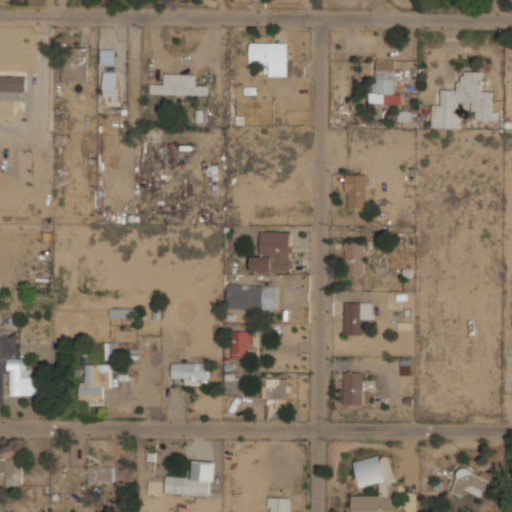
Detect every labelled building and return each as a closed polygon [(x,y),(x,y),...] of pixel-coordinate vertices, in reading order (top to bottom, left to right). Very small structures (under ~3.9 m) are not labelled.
[(251,61),(287,61),(287,42),(251,42),(251,61)] [(89,80),(89,46),(63,46),(63,80),(89,80)] [(374,102),(397,103),(397,78),(401,78),(401,68),(397,67),(397,58),(375,58),(374,102)] [(120,71),(105,71),(105,100),(120,100),(120,71)] [(460,128),(460,102),(474,101),(474,120),(498,119),(498,109),(493,109),(493,90),(483,91),(483,71),(460,71),(461,89),(442,89),(442,104),(432,104),(433,128),(460,128)] [(208,84),(197,84),(198,73),(162,73),(162,83),(150,83),(150,94),(208,94),(208,84)] [(0,90),(26,91),(27,76),(0,75),(0,90)] [(418,125),(418,108),(398,108),(398,125),(418,125)] [(367,207),(367,173),(346,173),(346,207),(367,207)] [(253,270),(291,270),(291,231),(262,231),(262,252),(253,252),(253,270)] [(365,240),(346,240),(346,271),(365,271),(365,240)] [(275,308),(275,283),(228,283),(228,308),(275,308)] [(345,334),(363,334),(363,322),(373,322),(373,301),(345,301),(345,334)] [(130,316),(130,308),(112,308),(112,316),(130,316)] [(233,357),(253,357),(253,331),(233,331),(233,357)] [(189,363),(189,354),(173,354),(173,375),(183,375),(183,383),(209,384),(209,363),(189,363)] [(10,395),(45,395),(45,377),(31,377),(31,357),(10,357),(10,395)] [(83,363),(83,399),(104,399),(104,388),(112,388),(112,363),(83,363)] [(363,371),(345,371),(345,404),(363,404),(363,371)] [(289,408),(289,378),(268,378),(268,400),(277,400),(277,408),(289,408)] [(353,511),(396,511),(396,457),(357,458),(357,485),(381,485),(381,495),(352,495),(353,511)] [(22,458),(0,458),(0,474),(6,474),(6,484),(22,484),(22,458)] [(218,482),(219,461),(194,460),(193,476),(167,475),(166,493),(212,495),(212,481),(218,482)] [(115,465),(89,465),(89,481),(115,481),(115,465)] [(468,488),(479,497),(490,484),(468,466),(450,488),(461,497),(468,488)] [(292,511),(292,497),(271,496),(271,511),(292,511)]
